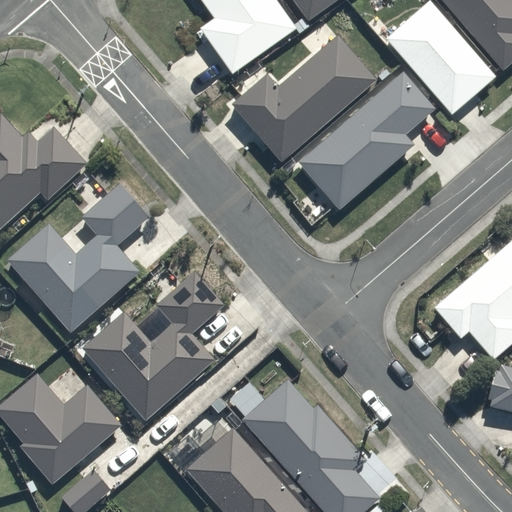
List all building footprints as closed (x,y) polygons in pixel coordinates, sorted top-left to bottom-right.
[(200,0),(213,16),(198,28),(233,74),(298,25),(278,0),(200,0)] [(287,0),(304,24),(337,0),(287,0)] [(433,0),(423,0),(383,36),(452,114),(499,73),(433,0)] [(511,0),(438,0),(506,74),(511,68),(511,0)] [(282,90),(268,74),(231,108),(284,166),(381,76),(342,34),(282,90)] [(338,214),(416,144),(407,134),(435,109),(404,74),(298,169),(338,214)] [(18,135),(0,116),(0,228),(36,194),(46,204),(88,163),(49,123),(32,139),(23,130),(18,135)] [(147,214),(120,183),(106,195),(86,173),(75,183),(95,206),(59,239),(46,224),(2,263),(68,336),(140,270),(115,242),(147,214)] [(511,237),(431,308),(458,339),(469,330),(494,359),(511,343),(511,237)] [(152,344),(124,312),(80,350),(142,421),(214,358),(191,331),(222,304),(194,271),(153,308),(171,328),(152,344)] [(511,365),(494,361),(484,403),(511,409),(511,365)] [(38,373),(0,405),(0,418),(25,448),(20,452),(50,487),(122,425),(88,384),(64,404),(38,373)] [(326,511),(365,511),(391,489),(403,478),(373,445),(361,456),(288,378),(242,421),(326,511)] [(185,472),(220,511),(306,511),(234,429),(185,472)] [(75,511),(85,511),(112,489),(94,468),(62,496),(75,511)]
